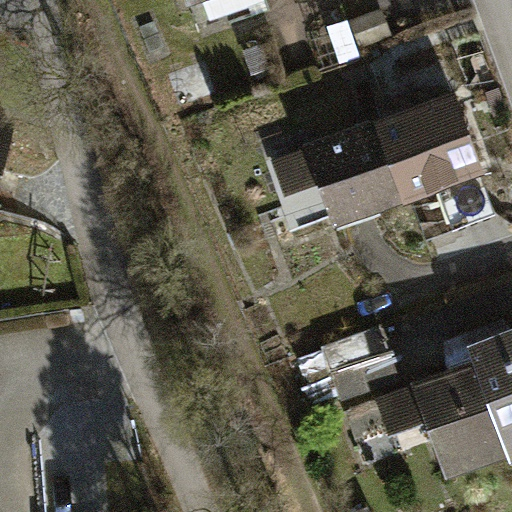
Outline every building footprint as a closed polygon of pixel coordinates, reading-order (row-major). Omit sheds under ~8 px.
[(191,0),(200,23),(262,0),(191,0)] [(351,21),(360,48),(392,37),(382,10),(351,21)] [(209,63),(169,75),(179,106),(219,94),(209,63)] [(379,106),(384,121),(409,188),(480,163),(455,94),(411,110),(406,96),(379,106)] [(409,188),(384,121),(277,160),(286,187),(284,187),(286,192),(322,179),(335,215),(409,188)] [(0,175),(13,126),(0,122),(0,175)] [(377,327),(325,346),(345,398),(396,379),(377,327)] [(511,336),(475,350),(475,352),(511,451),(511,336)] [(511,452),(511,451),(475,352),(450,361),(453,371),(418,384),(418,385),(349,410),(368,463),(438,438),(451,475),(511,452)]
